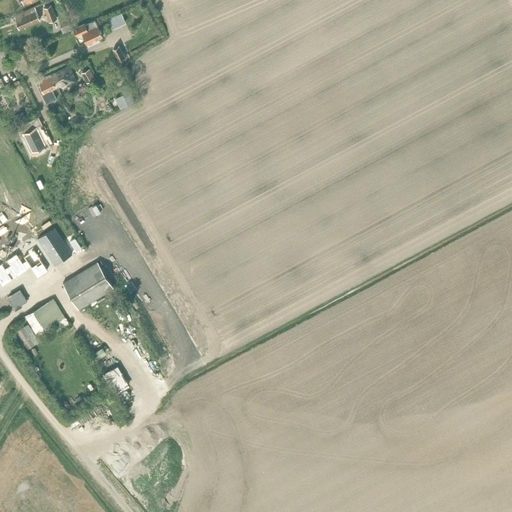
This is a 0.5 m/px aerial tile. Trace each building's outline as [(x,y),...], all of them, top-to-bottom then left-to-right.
[(51,5),(44,8),(49,22),(57,18),(51,5)] [(35,7),(15,16),(20,29),(40,20),(35,7)] [(121,12),(108,19),(112,28),(126,23),(121,12)] [(85,23),(74,29),(77,35),(82,33),(87,44),(102,37),(95,21),(86,25),(85,23)] [(61,28),(63,33),(71,30),(69,25),(61,28)] [(119,46),(113,49),(120,64),(125,62),(128,59),(131,58),(128,52),(123,54),(119,46)] [(53,74),(58,86),(66,83),(67,85),(77,81),(70,66),(53,74)] [(90,69),(84,72),(87,78),(86,79),(88,83),(95,79),(90,69)] [(58,86),(53,74),(39,81),(44,93),(42,94),(47,104),(57,99),(55,95),(52,89),(58,86)] [(123,97),(117,100),(121,109),(137,100),(132,92),(131,93),(127,84),(121,87),(125,96),(123,97)] [(38,117),(20,126),(33,151),(45,145),(36,127),(42,124),(38,117)] [(57,151),(52,153),(55,159),(60,156),(57,151)] [(55,227),(38,239),(55,266),(72,254),(55,227)] [(75,238),(70,241),(77,251),(81,248),(75,238)] [(14,254),(0,263),(0,284),(1,286),(25,270),(25,269),(28,267),(36,278),(46,271),(32,250),(22,257),(24,260),(21,263),(14,254)] [(95,264),(63,284),(78,309),(111,289),(95,264)] [(53,298),(25,315),(37,334),(65,317),(53,298)] [(28,323),(24,326),(28,333),(32,330),(28,323)] [(24,326),(17,330),(28,348),(35,344),(28,333),(24,326)]
